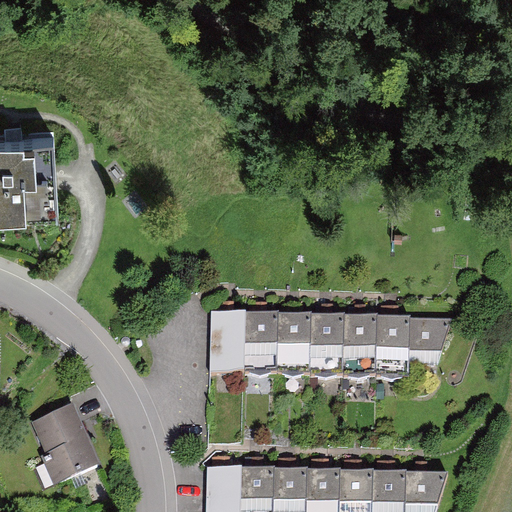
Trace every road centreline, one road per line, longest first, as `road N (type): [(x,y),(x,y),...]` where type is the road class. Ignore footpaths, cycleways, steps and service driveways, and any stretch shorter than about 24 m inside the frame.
road 1 (residential): [(180,0),(342,99),(395,119),(511,130)]
road 2 (residential): [(0,284),(96,352),(145,452),(154,511)]
